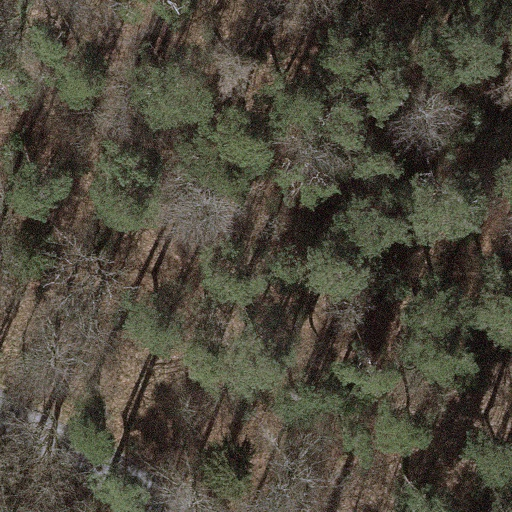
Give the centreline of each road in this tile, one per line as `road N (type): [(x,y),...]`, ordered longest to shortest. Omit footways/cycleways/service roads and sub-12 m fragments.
road 1 (track): [(0,383),(194,511)]
road 2 (track): [(0,93),(157,0)]
